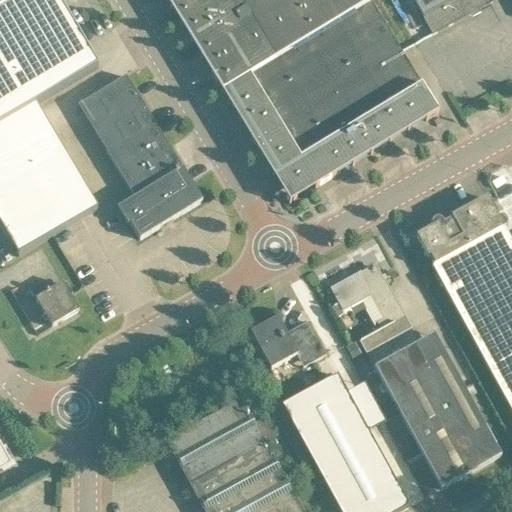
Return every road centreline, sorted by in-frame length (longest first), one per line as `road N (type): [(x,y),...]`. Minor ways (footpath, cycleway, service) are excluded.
road 1 (unclassified): [(279,259),(119,0)]
road 2 (unclassified): [(279,259),(511,131)]
road 3 (unclassified): [(83,409),(94,371),(111,351),(279,259)]
